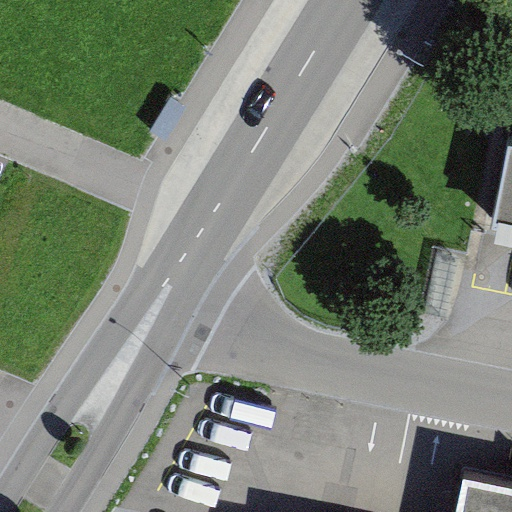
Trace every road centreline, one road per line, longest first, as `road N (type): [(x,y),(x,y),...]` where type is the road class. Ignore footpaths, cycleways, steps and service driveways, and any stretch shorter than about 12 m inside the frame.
road 1 (residential): [(167,289),(274,356),(511,403)]
road 2 (tertiary): [(167,289),(348,0)]
road 3 (tertiary): [(31,511),(167,289)]
